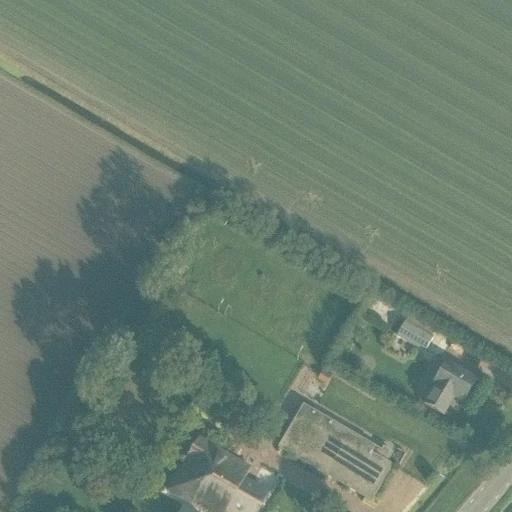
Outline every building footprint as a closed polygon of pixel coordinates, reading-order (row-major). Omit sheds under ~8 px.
[(376,298),(367,313),(381,322),(391,307),(376,298)] [(398,338),(426,353),(434,338),(433,337),(438,329),(411,314),(398,338)] [(464,405),(478,379),(447,361),(423,406),(444,418),(455,399),(464,405)] [(323,369),(318,378),(327,383),(332,375),(323,369)] [(278,449),(372,504),(394,466),(390,464),(395,453),(383,447),(382,450),(304,405),(278,449)] [(251,469),(200,439),(167,491),(204,511),(226,511),(228,509),(232,511),(259,511),(269,494),(245,482),(251,469)]
